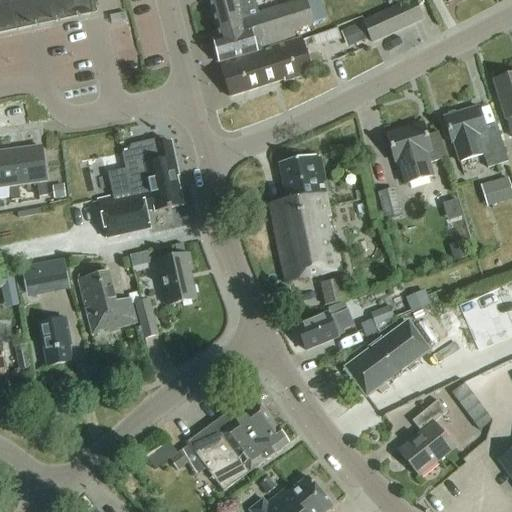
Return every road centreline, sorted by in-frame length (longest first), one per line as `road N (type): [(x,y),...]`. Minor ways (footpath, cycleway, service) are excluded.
road 1 (residential): [(212,158),(288,132),(511,16)]
road 2 (unclassified): [(46,499),(160,404),(260,335)]
road 3 (unclassified): [(396,511),(311,415),(260,335)]
road 4 (unclassified): [(260,335),(223,224),(212,158)]
road 5 (unclassified): [(212,158),(165,0)]
